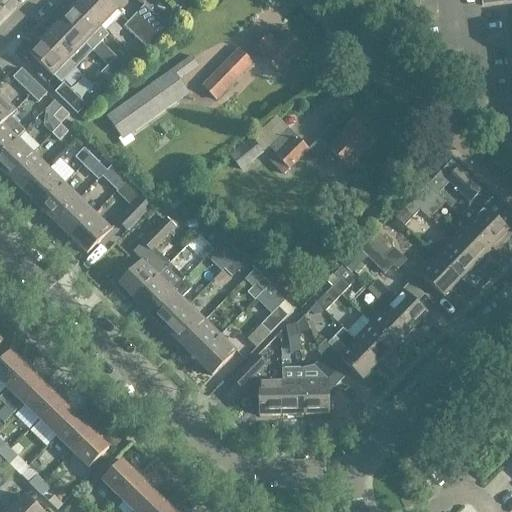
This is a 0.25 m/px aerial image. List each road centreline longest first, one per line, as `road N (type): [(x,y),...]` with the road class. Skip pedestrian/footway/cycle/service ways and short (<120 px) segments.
road 1 (residential): [(359,472),(234,468),(0,240)]
road 2 (residential): [(511,332),(359,472)]
road 3 (residential): [(403,92),(308,0)]
